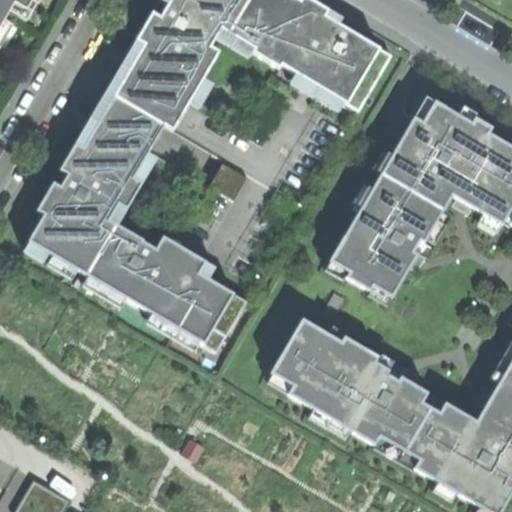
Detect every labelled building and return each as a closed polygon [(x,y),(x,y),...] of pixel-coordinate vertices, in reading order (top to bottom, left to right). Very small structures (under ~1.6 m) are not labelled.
[(0,0),(0,29),(15,3),(32,13),(40,0),(0,0)] [(350,105),(382,51),(326,18),(329,11),(310,0),(302,0),(301,2),(297,0),(165,0),(172,4),(164,18),(155,13),(64,169),(72,174),(64,187),(55,184),(40,210),(48,215),(32,242),(56,255),(50,266),(73,279),(78,271),(89,278),(83,287),(123,310),(128,302),(152,316),(148,323),(199,353),(204,345),(220,354),(249,302),(211,281),(218,268),(194,254),(165,238),(158,248),(122,228),(144,189),(161,160),(151,155),(164,133),(173,137),(209,73),(221,53),(213,49),(223,30),(258,50),(254,57),(280,72),(283,65),(308,80),(350,105)] [(462,204),(502,226),(511,209),(511,159),(505,156),(483,144),(487,136),(456,118),(451,126),(419,108),(381,170),(445,207),(449,196),(462,204)] [(223,164),(212,187),(236,199),(247,175),(223,164)] [(423,245),(445,207),(381,170),(323,271),(341,281),(345,278),(368,291),(365,295),(387,307),(413,263),(417,254),(413,252),(418,242),(423,245)] [(335,344),(301,324),(267,382),(312,409),(307,417),(343,438),(347,431),(373,446),(372,448),(393,462),(426,406),(418,402),(423,395),(400,382),(395,379),(393,382),(381,376),(383,372),(370,364),(373,361),(337,340),(335,344)] [(426,406),(393,462),(410,472),(412,469),(434,482),(429,489),(449,501),(454,493),(475,506),(470,511),(500,511),(511,493),(511,341),(487,384),(493,388),(486,400),(473,423),(440,403),(435,411),(426,406)] [(62,511),(67,503),(33,484),(15,511),(62,511)]
